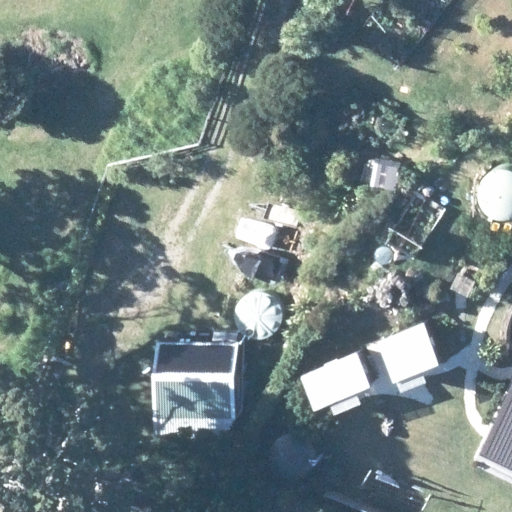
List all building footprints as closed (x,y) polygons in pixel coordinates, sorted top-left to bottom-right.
[(151,0),(110,0),(109,3),(136,22),(151,0)] [(162,180),(131,165),(104,221),(135,236),(162,180)] [(287,294),(237,290),(233,334),(284,338),(287,294)] [(383,339),(407,390),(436,376),(432,368),(449,360),(429,317),(383,339)] [(243,339),(165,337),(162,432),(240,434),(243,339)] [(339,401),(342,410),(368,401),(364,391),(378,386),(364,347),(309,367),(323,407),(339,401)]
